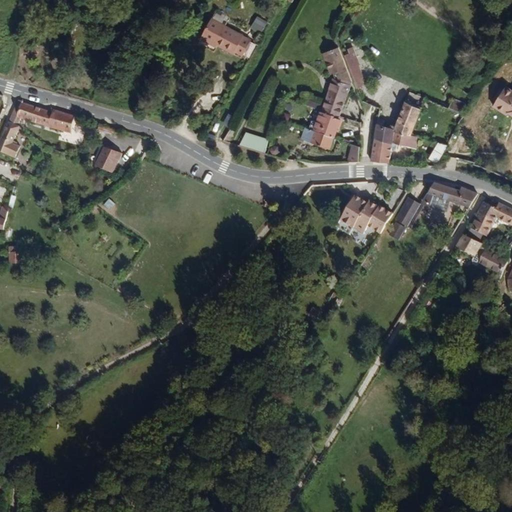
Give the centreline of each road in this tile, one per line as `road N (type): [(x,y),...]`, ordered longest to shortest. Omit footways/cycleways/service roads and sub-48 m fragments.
road 1 (unclassified): [(308,174),(179,327),(73,386),(39,415),(23,441),(13,511)]
road 2 (track): [(285,511),(486,187)]
road 3 (tertiary): [(0,85),(146,127),(249,175),(308,174)]
road 4 (tertiary): [(308,174),(440,174),(511,202)]
road 5 (unknown): [(413,172),(325,286)]
